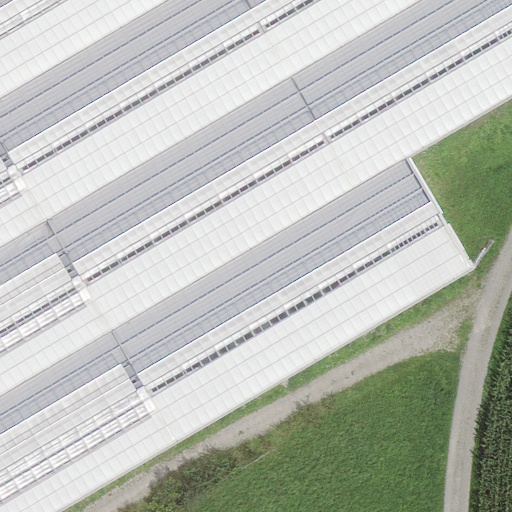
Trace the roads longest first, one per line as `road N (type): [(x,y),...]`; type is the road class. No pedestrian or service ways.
road 1 (track): [(503,305),(143,511)]
road 2 (track): [(471,511),(465,420),(511,281)]
